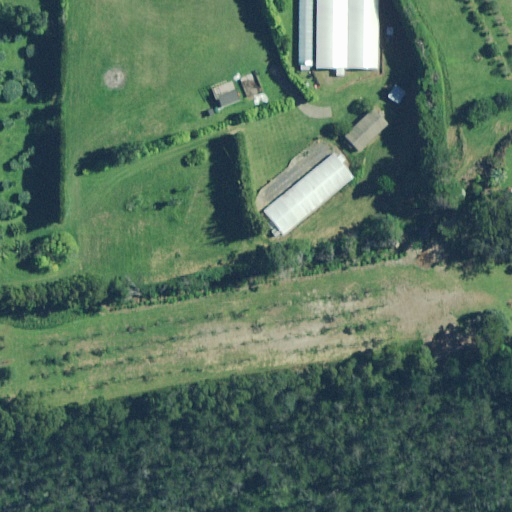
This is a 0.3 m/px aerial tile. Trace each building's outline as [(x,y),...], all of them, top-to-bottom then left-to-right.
[(312,0),(297,0),(297,64),(312,64),(312,0)] [(377,0),(317,0),(317,69),(377,69),(377,0)] [(405,93),(395,86),(387,97),(398,105),(405,93)] [(344,137),(358,152),(387,126),(373,111),(344,137)] [(326,141),(260,195),(267,203),(333,150),(326,141)] [(333,154),(261,212),(280,236),(352,178),(333,154)]
